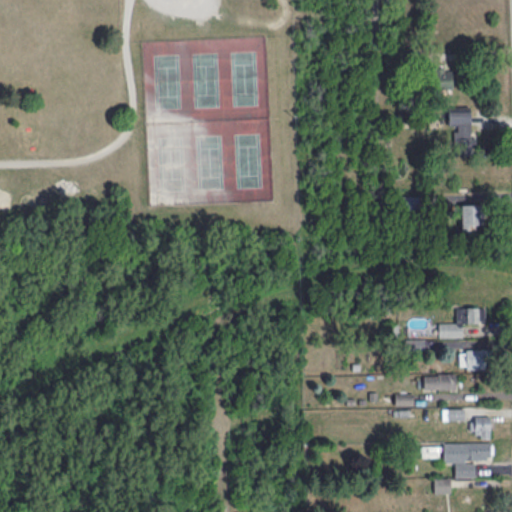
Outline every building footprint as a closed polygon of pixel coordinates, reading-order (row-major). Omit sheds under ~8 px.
[(434,67),(434,89),(452,89),(452,67),(434,67)] [(472,109),(447,110),(447,125),(455,125),(455,153),(473,152),(472,109)] [(395,210),(421,210),(421,196),(395,196),(395,210)] [(482,203),(461,203),(461,225),(482,225),(482,203)] [(438,336),(464,336),(464,323),(483,323),(483,306),(455,306),(455,322),(438,322),(438,336)] [(405,338),(405,352),(425,352),(425,338),(405,338)] [(486,348),(459,348),(459,369),(486,369),(486,348)] [(422,389),(455,389),(455,373),(422,373),(422,389)] [(394,404),(412,404),(412,395),(394,395),(394,404)] [(464,420),(464,407),(441,407),(441,420),(464,420)] [(490,437),(490,415),(469,415),(469,437),(490,437)] [(475,476),(475,460),(491,460),(491,441),(442,441),(442,462),(454,462),(454,476),(475,476)] [(439,457),(439,445),(420,445),(420,457),(439,457)]
